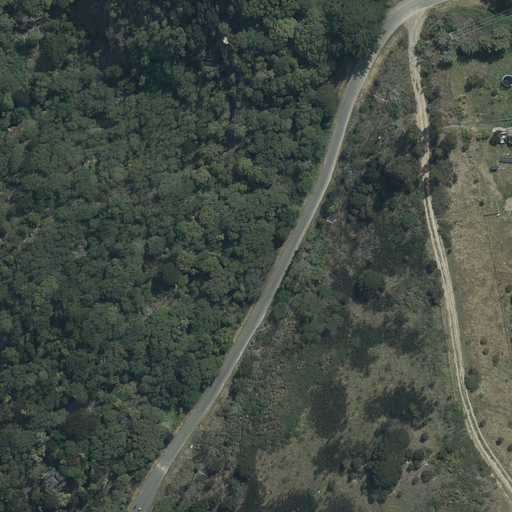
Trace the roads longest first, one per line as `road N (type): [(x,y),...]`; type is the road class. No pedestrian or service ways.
road 1 (unclassified): [(138,511),(281,269),(326,176),(370,52),(392,19),(425,0)]
road 2 (unknown): [(425,0),(434,204)]
